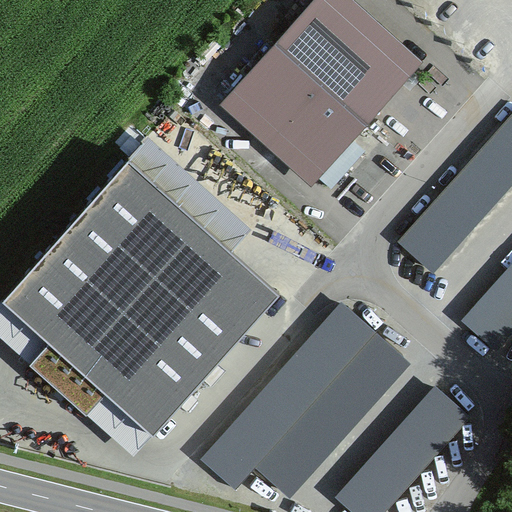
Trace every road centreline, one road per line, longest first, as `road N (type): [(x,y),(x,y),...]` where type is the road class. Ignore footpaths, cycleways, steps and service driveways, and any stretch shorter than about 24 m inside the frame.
road 1 (unknown): [(0,394),(123,458),(158,456),(365,247)]
road 2 (residential): [(511,407),(381,284),(365,247),(511,79)]
